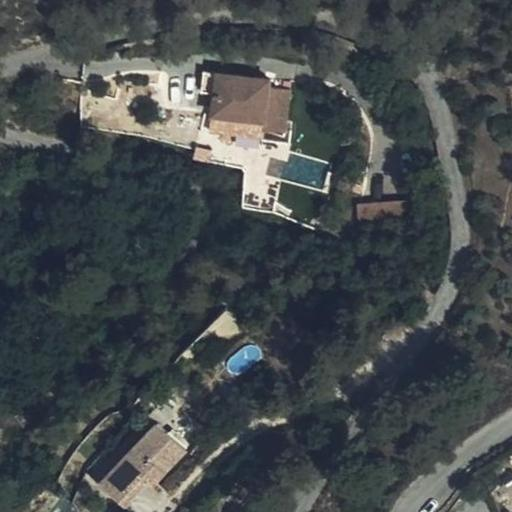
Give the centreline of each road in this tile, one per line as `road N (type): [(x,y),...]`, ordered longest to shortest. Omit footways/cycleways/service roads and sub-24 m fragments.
road 1 (residential): [(0,67),(165,18),(378,27),(418,51),(436,83),(462,232),(449,292),(309,511)]
road 2 (residential): [(0,372),(125,270),(195,245),(205,224),(182,194),(125,165),(0,132)]
road 3 (residential): [(399,511),(437,471),(511,419)]
